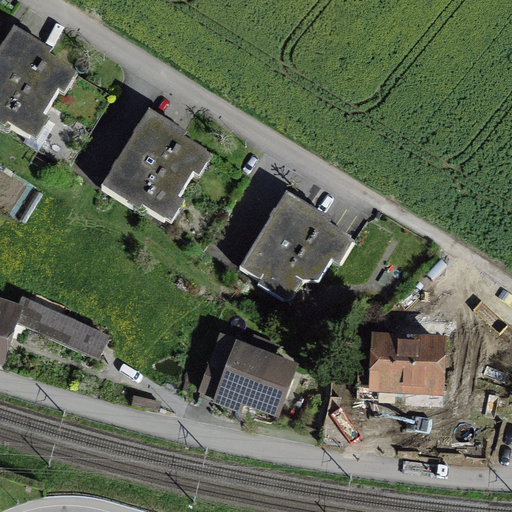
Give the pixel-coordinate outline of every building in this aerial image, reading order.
[(10,36),(0,51),(0,134),(34,155),(49,130),(38,123),(53,99),(59,104),(72,82),(45,64),(47,59),(10,36)] [(145,119),(97,197),(166,238),(182,213),(173,208),(189,183),(197,188),(209,166),(185,150),(188,145),(145,119)] [(284,201),(237,277),(256,288),(254,294),(287,315),(301,290),(318,293),(329,268),(341,275),(356,251),(328,233),(331,228),(284,201)] [(22,302),(17,312),(0,306),(0,360),(1,361),(13,323),(98,362),(108,340),(22,302)] [(362,345),(359,401),(386,402),(387,387),(406,388),(405,405),(443,407),(444,390),(436,390),(438,351),(444,351),(446,323),(417,321),(416,330),(398,329),(397,347),(362,345)] [(241,346),(222,339),(201,392),(218,399),(217,403),(239,412),(242,403),(277,416),(292,378),(269,369),(272,363),(271,362),(276,349),(254,340),(249,354),(239,350),(241,346)] [(341,436),(356,438),(358,416),(343,414),(341,436)]
